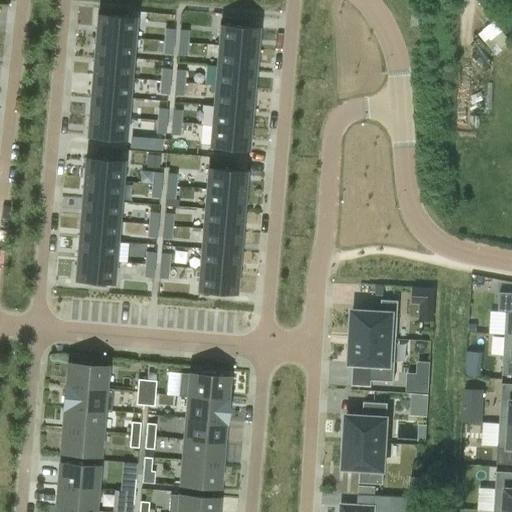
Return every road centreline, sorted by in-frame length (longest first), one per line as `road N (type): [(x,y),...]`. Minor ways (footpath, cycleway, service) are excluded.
road 1 (residential): [(292,0),(262,345)]
road 2 (residential): [(65,0),(35,326)]
road 3 (residential): [(399,108),(342,117),(330,139),(319,349)]
road 4 (residential): [(35,326),(262,345)]
road 5 (residential): [(399,108),(409,208),(426,234),(458,252),(511,261)]
road 6 (residential): [(0,194),(18,0)]
road 7 (residential): [(35,326),(19,511)]
road 8 (residential): [(262,345),(248,511)]
road 9 (residential): [(319,349),(309,511)]
